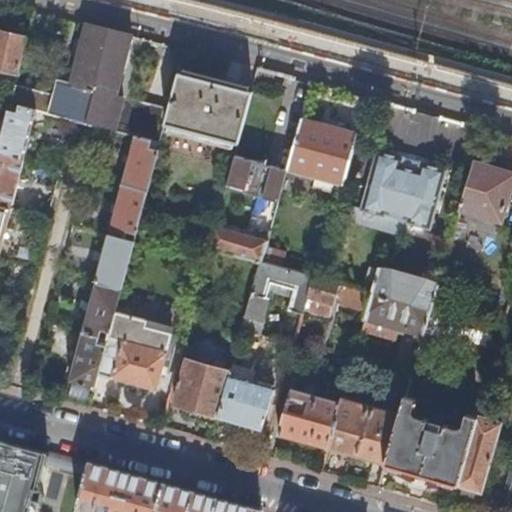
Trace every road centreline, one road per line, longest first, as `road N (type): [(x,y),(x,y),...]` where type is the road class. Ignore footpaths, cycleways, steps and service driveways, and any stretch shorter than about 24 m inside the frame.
road 1 (residential): [(511,109),(95,0)]
road 2 (residential): [(0,417),(355,511)]
